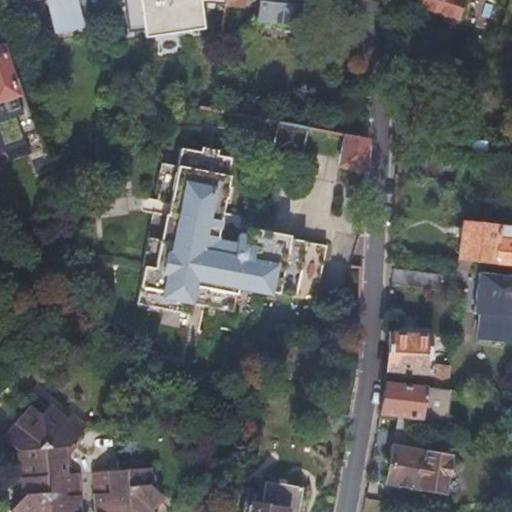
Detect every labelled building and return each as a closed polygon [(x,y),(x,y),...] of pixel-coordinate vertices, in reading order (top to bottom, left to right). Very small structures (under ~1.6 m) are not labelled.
[(48,0),(57,38),(80,33),(74,1),(78,0),(48,0)] [(242,0),(224,0),(224,13),(240,16),(242,0)] [(263,0),(261,22),(301,26),(304,0),(263,0)] [(420,0),(418,9),(455,22),(462,0),(420,0)] [(10,57),(0,59),(0,101),(0,102),(3,109),(25,101),(10,57)] [(274,146),(272,151),(303,158),(305,152),(310,127),(279,121),(274,146)] [(341,165),(366,171),(366,157),(365,138),(348,134),(342,160),(341,165)] [(228,176),(232,158),(218,155),(201,151),(182,147),(178,165),(176,171),(160,168),(155,193),(158,194),(157,199),(147,196),(144,210),(152,212),(141,266),(143,266),(136,303),(188,314),(190,303),(193,291),(204,294),(202,306),(233,312),(238,286),(315,303),(327,247),(290,239),(248,231),(247,237),(238,235),(235,251),(229,250),(232,233),(233,227),(242,228),(245,217),(229,214),(227,224),(221,223),(223,212),(225,202),(228,186),(230,176),(228,176)] [(202,147),(201,151),(218,155),(219,150),(202,147)] [(452,182),(454,163),(428,160),(426,179),(452,182)] [(178,165),(162,162),(160,168),(176,171),(178,165)] [(234,187),(228,186),(225,202),(231,203),(234,187)] [(229,214),(223,212),(221,223),(227,224),(229,214)] [(473,258),(511,265),(511,228),(462,221),(461,226),(459,236),(453,270),(471,273),(473,258)] [(459,236),(461,226),(454,225),(452,235),(459,236)] [(249,228),(248,231),(290,239),(290,237),(249,228)] [(238,235),(232,233),(229,250),(235,251),(238,235)] [(392,285),(440,291),(442,277),(393,271),(392,285)] [(511,343),(511,277),(481,274),(475,340),(511,343)] [(204,294),(193,291),(190,303),(202,306),(204,294)] [(390,336),(432,341),(433,333),(390,329),(390,336)] [(390,336),(388,373),(429,377),(432,341),(390,336)] [(437,390),(447,391),(452,367),(441,366),(437,390)] [(386,384),(380,417),(397,419),(411,420),(419,422),(444,424),(445,416),(448,417),(451,391),(447,391),(437,390),(386,384)] [(43,398),(15,430),(27,441),(30,468),(34,468),(36,487),(27,497),(38,507),(34,511),(61,511),(61,510),(71,510),(71,511),(94,511),(89,463),(82,464),(79,441),(100,418),(84,405),(78,411),(61,397),(53,406),(43,398)] [(445,416),(444,424),(452,426),(453,417),(448,417),(445,416)] [(411,420),(397,419),(394,434),(417,438),(419,422),(411,420)] [(428,455),(431,440),(418,438),(417,438),(394,434),(387,485),(443,493),(449,458),(428,455)] [(156,460),(101,464),(105,511),(126,511),(127,511),(127,508),(137,507),(137,511),(157,511),(165,504),(159,499),(169,487),(156,475),(156,460)] [(264,494),(239,487),(232,511),(297,511),(301,493),(267,484),(264,494)]
